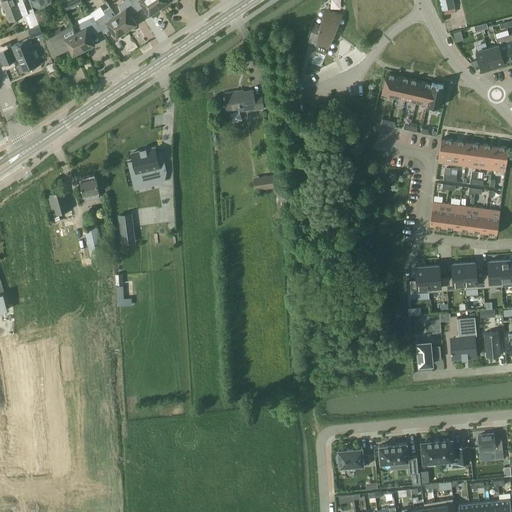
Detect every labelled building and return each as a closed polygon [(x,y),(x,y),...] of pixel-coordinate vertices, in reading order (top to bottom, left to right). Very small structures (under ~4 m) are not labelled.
[(4,0),(2,1),(9,21),(29,14),(23,0),(4,0)] [(33,8),(34,7),(34,8),(39,10),(43,9),(44,7),(50,5),(51,0),(30,0),(30,1),(30,2),(33,8)] [(121,12),(116,15),(126,30),(130,27),(131,28),(137,25),(136,23),(129,13),(135,8),(129,0),(124,0),(118,5),(121,12)] [(129,0),(135,8),(142,4),(150,16),(156,12),(155,11),(159,8),(153,0),(129,0)] [(454,9),(452,0),(440,0),(442,11),(454,9)] [(105,13),(95,20),(101,30),(102,31),(109,26),(117,38),(123,34),(122,33),(126,30),(110,7),(103,11),(105,13)] [(45,10),(36,14),(39,23),(45,21),(47,16),(45,10)] [(314,24),(311,32),(320,36),(316,51),(325,54),(328,47),(332,36),(336,14),(330,12),(323,27),(314,24)] [(27,21),(30,28),(39,25),(36,18),(27,21)] [(81,31),(76,33),(83,50),(88,47),(89,49),(95,46),(89,33),(96,29),(97,32),(101,30),(95,20),(92,21),(90,18),(79,23),(81,31)] [(43,33),(39,26),(28,31),(31,38),(43,33)] [(72,26),(49,38),(55,49),(67,43),(74,56),(80,53),(79,52),(83,50),(76,33),(72,26)] [(496,38),(504,63),(505,63),(504,61),(511,58),(511,42),(509,34),(496,38)] [(41,64),(30,38),(0,50),(0,56),(4,65),(16,60),(21,72),(41,64)] [(487,48),(493,67),(504,63),(496,38),(496,39),(498,45),(487,48)] [(482,70),(493,67),(487,48),(476,52),(482,70)] [(383,93),(394,96),(399,77),(387,74),(383,93)] [(405,98),(410,79),(399,77),(394,96),(405,98)] [(416,101),(421,82),(410,79),(405,98),(416,101)] [(427,103),(432,84),(421,82),(416,101),(427,103)] [(432,84),(427,103),(427,105),(438,107),(443,86),(432,83),(432,84)] [(254,98),(253,90),(238,92),(238,91),(224,93),(226,109),(240,107),(241,110),(248,109),(248,110),(254,109),(254,110),(264,109),(262,97),(254,98)] [(221,148),(219,134),(216,134),(216,132),(213,132),(215,149),(221,148)] [(455,140),(441,138),(438,162),(451,164),(455,140)] [(465,166),(468,142),(455,140),(451,164),(465,166)] [(478,168),(482,144),(468,142),(465,166),(478,168)] [(478,168),(492,169),(495,146),(482,144),(478,168)] [(492,169),(505,171),(508,147),(495,146),(492,169)] [(134,161),(128,162),(131,174),(138,172),(140,182),(160,177),(162,177),(161,173),(166,171),(162,152),(156,153),(155,147),(147,149),(146,148),(140,149),(140,151),(132,153),(134,161)] [(272,175),(253,177),(255,190),(274,187),(272,175)] [(95,178),(81,181),(83,194),(85,201),(92,199),(99,198),(98,191),(95,178)] [(72,209),(67,192),(66,188),(47,195),(53,216),(72,209)] [(429,225),(443,227),(446,203),(433,201),(429,225)] [(456,229),(460,205),(446,203),(443,227),(456,229)] [(470,231),(473,207),(460,205),(456,229),(470,231)] [(483,232),(487,209),(473,207),(470,231),(483,232)] [(500,210),(487,209),(483,232),(497,234),(500,210)] [(131,214),(119,215),(122,243),(135,241),(131,214)] [(95,227),(94,224),(87,225),(88,228),(85,229),(91,258),(103,255),(97,226),(95,227)] [(511,259),(500,260),(502,286),(511,285),(511,264),(511,259)] [(489,274),(483,275),(484,287),(502,286),(500,260),(489,261),(488,261),(489,274)] [(484,287),(483,275),(476,275),(475,262),(464,263),(465,289),(484,287)] [(465,289),(464,263),(452,264),(452,263),(453,277),(446,277),(447,290),(454,289),(454,285),(465,284),(465,289)] [(447,290),(446,277),(440,278),(439,265),(428,266),(429,292),(441,291),(441,290),(447,290)] [(429,292),(428,266),(416,267),(416,266),(417,280),(410,280),(411,293),(429,292)] [(122,274),(114,275),(115,285),(123,284),(122,274)] [(124,298),(123,285),(117,286),(118,306),(132,305),(132,298),(124,298)] [(452,351),(451,351),(451,353),(452,353),(453,360),(462,359),(462,360),(468,359),(468,358),(477,357),(475,342),(474,336),(477,335),(475,316),(457,318),(459,336),(459,337),(462,337),(462,343),(451,344),(452,351)] [(499,331),(485,332),(487,356),(501,355),(499,331)] [(432,358),(441,357),(440,346),(431,347),(430,342),(417,343),(419,366),(432,364),(432,358)] [(479,439),(477,439),(478,444),(480,444),(481,453),(490,452),(491,460),(504,459),(503,450),(496,450),(495,439),(494,433),(479,435),(479,439)] [(452,439),(422,441),(424,461),(452,459),(452,465),(470,463),(468,446),(456,447),(456,448),(453,448),(452,439)] [(407,443),(379,445),(381,463),(408,460),(409,474),(418,473),(416,455),(408,456),(407,443)] [(339,467),(341,467),(340,466),(363,465),(364,465),(364,464),(369,464),(369,454),(363,454),(362,449),(362,447),(361,448),(353,449),(353,448),(347,449),(339,450),(339,449),(338,450),(338,451),(339,455),(337,455),(337,462),(339,462),(340,466),(339,466),(339,467)] [(406,484),(406,471),(382,472),(383,484),(406,484)] [(447,499),(435,501),(436,511),(455,511),(453,498),(447,499)] [(500,500),(501,511),(511,511),(510,499),(500,500)] [(501,511),(500,500),(490,502),(490,511),(501,511)] [(424,503),(424,505),(425,511),(436,511),(435,501),(424,503)] [(490,511),(490,502),(479,503),(480,511),(490,511)] [(351,503),(338,504),(339,511),(352,510),(351,503)] [(480,511),(479,503),(469,504),(469,511),(480,511)]
